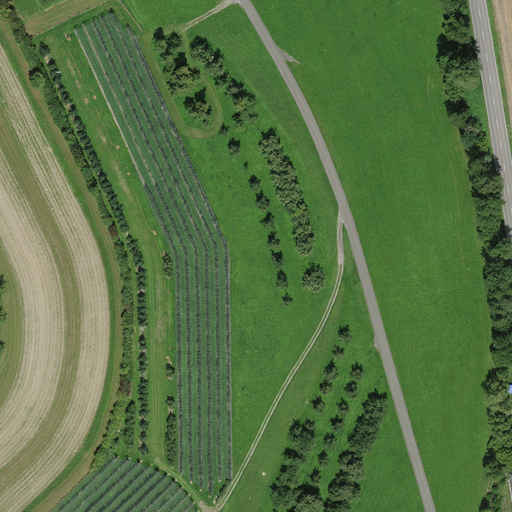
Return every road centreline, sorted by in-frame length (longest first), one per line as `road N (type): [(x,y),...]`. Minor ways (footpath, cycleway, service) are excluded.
road 1 (unclassified): [(244,0),(318,138),(344,207),(431,511)]
road 2 (track): [(344,207),(341,273),(329,314),(225,505),(211,511),(203,503)]
road 3 (secondary): [(477,0),(511,214)]
